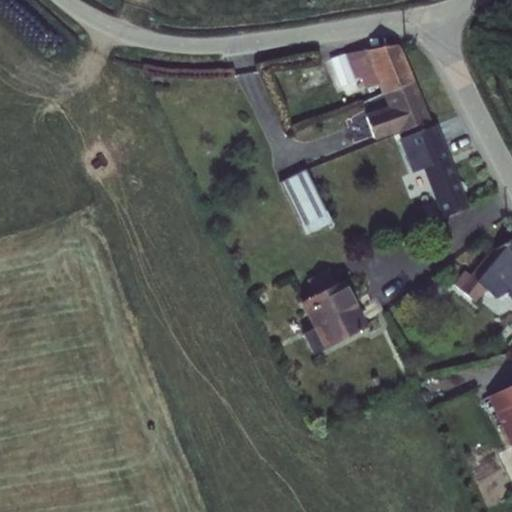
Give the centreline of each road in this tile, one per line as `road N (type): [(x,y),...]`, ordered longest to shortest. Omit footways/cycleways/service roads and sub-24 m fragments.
road 1 (unclassified): [(428,15),(178,44),(131,34),(64,0)]
road 2 (residential): [(511,176),(428,15)]
